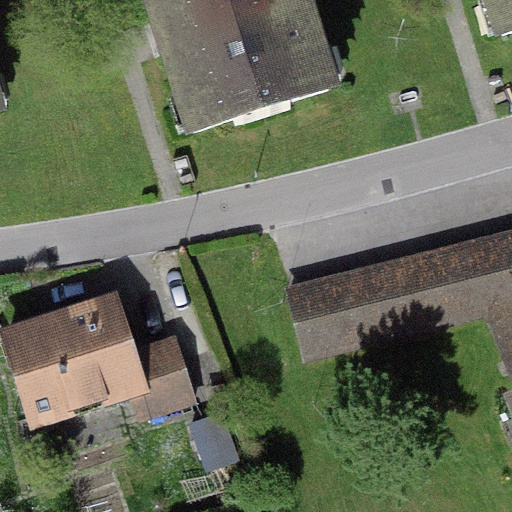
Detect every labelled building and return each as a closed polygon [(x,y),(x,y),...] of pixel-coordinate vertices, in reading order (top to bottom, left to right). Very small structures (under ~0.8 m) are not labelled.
[(325,94),(295,0),(146,0),(156,30),(163,27),(166,38),(170,49),(162,52),(189,137),(325,94)] [(511,35),(511,0),(486,0),(499,40),(511,35)] [(511,241),(285,298),(301,362),(487,315),(511,308),(511,241)] [(511,374),(511,308),(487,315),(511,374)] [(68,319),(38,329),(38,335),(2,346),(28,425),(138,390),(148,421),(191,407),(172,348),(129,362),(113,311),(70,324),(68,319)]
